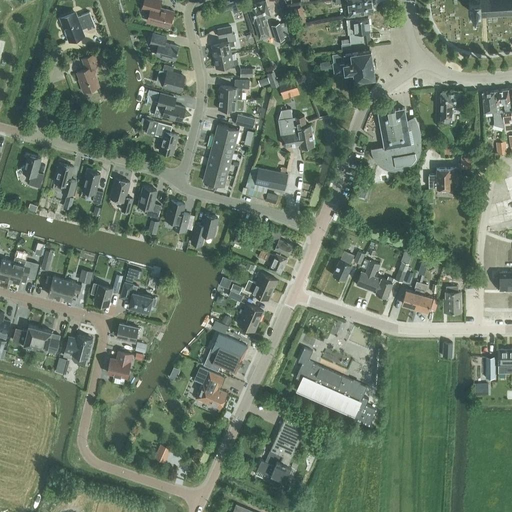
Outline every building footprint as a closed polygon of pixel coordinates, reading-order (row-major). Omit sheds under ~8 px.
[(169,27),(174,11),(159,7),(161,0),(144,0),(142,8),(150,10),(147,20),(148,21),(169,27)] [(228,0),(218,4),(220,11),(231,7),(233,13),(241,10),(237,0),(233,0),(229,2),(228,0)] [(268,33),(264,18),(271,16),(266,0),(248,6),(253,22),(254,21),(258,36),(268,33)] [(373,12),(371,0),(335,0),(336,4),(348,2),(349,15),(373,12)] [(468,0),(469,9),(473,9),(480,9),(479,0),(468,0)] [(511,0),(479,0),(480,9),(473,9),(473,14),(482,13),(486,13),(511,11),(511,0)] [(298,24),(306,22),(302,5),(294,7),(298,24)] [(95,26),(89,11),(77,16),(76,13),(61,19),(68,39),(84,33),(82,29),(87,27),(88,29),(95,26)] [(341,43),(350,43),(370,41),(369,32),(370,31),(368,17),(353,18),(346,19),(348,33),(349,33),(350,38),(340,39),(341,43)] [(272,25),(277,40),(284,38),(284,37),(287,36),(289,35),(285,22),(283,22),(279,23),(272,25)] [(227,35),(233,34),(231,26),(217,29),(219,37),(227,35)] [(174,60),(178,46),(165,42),(166,36),(153,32),(150,43),(158,45),(155,54),(174,60)] [(214,56),(231,53),(230,46),(235,45),(234,41),(236,40),(235,34),(233,34),(227,35),(228,42),(211,45),(214,56)] [(375,77),(371,50),(342,54),(343,61),(342,61),(341,52),(332,54),(333,62),(335,74),(354,71),(355,80),(375,77)] [(83,91),(99,85),(93,67),(99,65),(94,53),(82,58),(86,68),(77,71),(81,82),(80,83),(83,91)] [(231,53),(214,56),(216,68),(238,63),(237,59),(232,60),(231,53)] [(82,59),(74,62),(76,68),(84,65),(82,59)] [(181,90),(184,76),(172,72),(174,67),(164,64),(162,70),(167,71),(163,85),(181,90)] [(254,76),(254,75),(254,68),(240,68),(240,76),(254,76)] [(225,97),(236,98),(241,98),(242,91),(242,87),(249,88),(249,80),(235,79),(234,86),(220,85),(219,97),(225,97)] [(298,89),(296,81),(279,86),(282,95),(298,89)] [(496,102),(498,102),(504,101),(505,110),(503,110),(504,122),(510,121),(510,124),(511,123),(511,117),(508,89),(495,91),(496,102)] [(460,106),(461,92),(441,91),(440,119),(451,119),(452,108),(452,106),(460,106)] [(493,125),(504,128),(503,122),(502,110),(499,110),(498,102),(496,102),(495,91),(482,92),(484,112),(493,111),(494,122),(493,125)] [(181,120),(185,107),(171,103),(173,96),(160,92),(157,105),(164,107),(162,115),(181,120)] [(236,105),(236,98),(225,97),(219,97),(218,109),(236,110),(243,110),(244,106),(236,105)] [(378,112),(380,125),(382,133),(384,146),(372,148),(371,147),(372,153),(374,158),(377,162),(381,166),(386,168),(390,170),(396,170),(400,170),(404,169),(408,167),(413,163),(416,159),(419,154),(421,149),(421,143),(421,136),(419,129),(417,122),(413,116),(413,117),(407,120),(404,107),(395,109),(395,108),(388,110),(378,112)] [(286,146),(301,144),(296,116),(292,117),(291,108),(281,110),(278,119),(282,144),(286,146)] [(238,113),(235,123),(252,128),(255,118),(238,113)] [(304,115),(296,116),(301,144),(301,147),(314,145),(310,125),(305,126),(304,123),(305,122),(304,115)] [(152,126),(153,120),(145,118),(143,124),(152,126)] [(172,153),(178,134),(170,132),(172,125),(158,121),(155,134),(162,136),(159,150),(172,153)] [(214,137),(235,142),(239,130),(218,124),(214,137)] [(233,152),(235,142),(214,137),(212,147),(233,152)] [(498,153),(506,152),(505,141),(497,142),(498,153)] [(231,161),(233,152),(212,147),(209,158),(230,163),(235,165),(235,162),(231,161)] [(468,156),(468,152),(461,152),(461,156),(458,156),(458,167),(473,167),(473,156),(468,156)] [(44,173),(37,171),(41,157),(28,153),(25,165),(21,167),(25,174),(27,173),(31,174),(29,184),(40,187),(44,173)] [(227,174),(230,163),(209,158),(206,169),(227,174)] [(72,194),(76,180),(70,179),(73,166),(59,162),(54,181),(64,184),(62,191),(72,194)] [(288,173),(252,166),(245,187),(243,186),(243,187),(241,193),(265,199),(264,198),(266,192),(267,186),(284,189),(288,173)] [(456,187),(456,167),(436,167),(436,174),(428,174),(428,186),(436,186),(436,187),(456,187)] [(225,183),(227,174),(206,169),(203,180),(228,187),(229,184),(225,183)] [(100,203),(103,191),(96,189),(100,173),(87,170),(82,189),(94,193),(92,201),(100,203)] [(129,211),(132,198),(126,196),(130,181),(115,177),(110,197),(124,201),(121,210),(129,211)] [(158,217),(161,204),(153,202),(156,189),(143,186),(138,205),(140,205),(138,210),(146,212),(146,214),(158,217)] [(432,188),(425,189),(426,202),(433,201),(432,188)] [(275,202),(277,195),(267,192),(265,199),(275,202)] [(511,196),(503,199),(506,211),(511,210),(511,196)] [(185,230),(189,213),(182,211),(185,203),(171,199),(165,219),(174,221),(173,227),(185,230)] [(36,211),(38,205),(30,203),(28,209),(36,211)] [(98,215),(100,206),(95,205),(92,214),(98,215)] [(215,227),(217,217),(204,214),(202,224),(196,222),(191,242),(202,245),(204,233),(214,236),(216,228),(215,227)] [(288,255),(293,244),(279,238),(281,234),(270,229),(266,238),(277,243),(274,248),(288,255)] [(244,247),(247,241),(235,236),(233,242),(244,247)] [(38,263),(41,251),(34,249),(31,261),(38,263)] [(267,251),(261,249),(258,256),(264,258),(272,262),(269,268),(280,273),(287,257),(276,252),(275,255),(267,251)] [(360,262),(364,253),(358,250),(354,260),(360,262)] [(347,262),(349,257),(342,254),(340,259),(333,275),(344,280),(351,264),(347,262)] [(48,269),(51,256),(43,255),(41,268),(48,269)] [(26,259),(15,256),(13,261),(8,279),(20,282),(21,280),(26,282),(30,267),(25,265),(26,259)] [(0,276),(8,279),(13,261),(2,258),(1,259),(0,258),(0,276)] [(370,260),(365,258),(361,266),(367,269),(367,268),(370,260)] [(375,291),(380,278),(374,275),(376,269),(378,270),(380,263),(370,260),(365,272),(361,271),(356,284),(375,291)] [(395,279),(401,282),(409,262),(402,260),(395,279)] [(247,262),(245,267),(251,270),(254,265),(247,262)] [(129,266),(127,274),(134,276),(135,272),(141,274),(142,270),(129,266)] [(89,282),(92,271),(85,269),(82,280),(89,282)] [(409,281),(413,271),(407,269),(403,279),(409,281)] [(453,271),(453,280),(462,280),(462,273),(453,271)] [(509,271),(499,271),(499,290),(509,290),(509,271)] [(119,286),(122,274),(116,272),(113,284),(119,286)] [(256,282),(273,289),(277,279),(260,272),(256,282)] [(223,274),(220,282),(228,286),(232,278),(223,274)] [(48,294),(59,297),(64,279),(53,276),(52,277),(47,275),(45,282),(51,284),(48,294)] [(380,278),(375,291),(376,291),(375,292),(387,297),(393,282),(392,282),(394,278),(388,276),(387,279),(381,277),(381,278),(380,278)] [(64,279),(59,297),(71,300),(74,290),(79,292),(81,285),(76,283),(76,282),(64,279)] [(152,296),(136,292),(138,285),(125,281),(121,296),(130,299),(128,305),(129,306),(129,305),(148,310),(148,311),(149,311),(151,303),(154,304),(156,298),(153,297),(153,296),(152,296)] [(414,306),(422,282),(416,281),(414,287),(415,288),(414,291),(406,289),(402,303),(414,306)] [(268,300),(273,289),(256,282),(251,292),(268,300)] [(422,282),(414,306),(428,310),(432,296),(424,294),(424,290),(426,291),(428,284),(422,282)] [(243,294),(246,288),(233,283),(230,288),(243,294)] [(108,306),(113,288),(99,284),(94,302),(108,306)] [(457,291),(457,286),(446,286),(446,312),(460,312),(460,291),(457,291)] [(240,301),(243,295),(230,290),(228,295),(240,301)] [(225,303),(227,296),(219,293),(217,300),(225,303)] [(242,313),(259,321),(263,311),(246,303),(242,313)] [(3,319),(4,313),(0,311),(0,336),(6,338),(10,321),(3,319)] [(254,331),(259,321),(242,313),(237,323),(254,331)] [(222,321),(228,324),(231,318),(225,315),(222,321)] [(215,320),(212,327),(225,333),(228,325),(215,320)] [(135,341),(138,327),(119,323),(116,337),(135,341)] [(29,324),(23,344),(35,347),(40,327),(29,324)] [(40,327),(35,347),(46,350),(46,351),(55,353),(60,337),(51,334),(52,330),(40,327)] [(239,367),(242,359),(247,346),(219,333),(212,350),(212,359),(212,360),(209,366),(218,370),(220,365),(236,372),(238,367),(239,367)] [(92,338),(78,334),(77,338),(69,336),(64,355),(71,357),(72,353),(87,357),(87,356),(90,355),(91,350),(90,348),(92,338)] [(145,351),(147,342),(136,340),(135,349),(145,351)] [(443,342),(443,356),(452,356),(452,342),(443,342)] [(313,351),(305,347),(298,360),(303,363),(296,378),(302,381),(297,390),(372,423),(380,404),(370,399),(375,389),(309,360),(313,351)] [(511,372),(511,348),(498,348),(498,364),(505,364),(505,372),(511,372)] [(127,376),(132,354),(118,351),(117,358),(111,357),(107,372),(127,376)] [(495,376),(495,355),(486,355),(487,376),(495,376)] [(342,372),(344,368),(324,358),(322,363),(342,372)] [(220,387),(224,377),(200,366),(194,379),(202,382),(196,398),(220,409),(227,393),(217,388),(218,385),(220,387)] [(304,425),(307,419),(287,410),(285,416),(304,425)] [(291,466),(288,465),(304,428),(284,419),(278,431),(277,431),(275,435),(276,435),(270,450),(272,451),(267,461),(261,459),(257,469),(264,473),(262,477),(280,484),(282,479),(285,480),(291,466)] [(314,434),(319,430),(316,425),(311,429),(314,434)] [(170,447),(161,443),(158,448),(168,452),(170,447)] [(239,502),(241,498),(229,493),(227,497),(239,502)]
